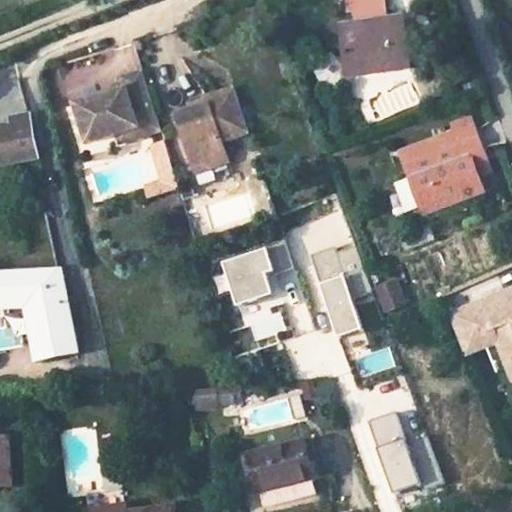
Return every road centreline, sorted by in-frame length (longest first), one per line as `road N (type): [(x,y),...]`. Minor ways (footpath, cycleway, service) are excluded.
road 1 (residential): [(179,0),(30,56),(70,234)]
road 2 (residential): [(332,343),(394,511)]
road 3 (residential): [(477,0),(511,137)]
